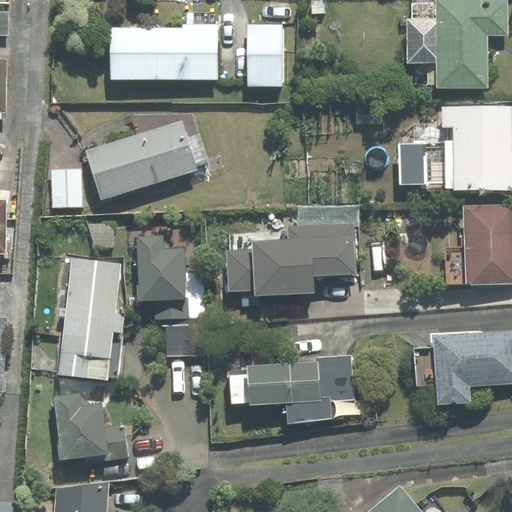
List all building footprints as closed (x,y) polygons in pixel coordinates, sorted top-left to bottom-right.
[(507,34),(506,0),(498,0),(437,1),(437,4),(412,4),(412,19),(408,19),(408,62),(438,62),(438,87),(486,86),(486,34),(507,34)] [(0,12),(0,35),(8,35),(8,12),(0,12)] [(217,80),(217,24),(183,24),(183,28),(111,28),(111,79),(217,80)] [(282,25),(248,25),(249,86),(282,86),(282,25)] [(444,184),(444,191),(511,190),(511,151),(511,108),(445,109),(445,125),(455,125),(455,144),(399,145),(400,185),(444,184)] [(187,137),(182,121),(86,150),(102,199),(197,170),(196,167),(209,163),(200,133),(187,137)] [(81,169),(51,170),(53,208),(82,207),(81,169)] [(446,248),(448,284),(511,282),(511,204),(464,206),(465,247),(446,248)] [(356,275),(354,223),(288,227),(289,240),(253,242),(253,251),(227,252),(228,291),(255,290),(255,296),(315,293),(314,277),(356,275)] [(166,318),(205,317),(203,272),(185,272),(184,249),(164,250),(163,235),(136,236),(137,302),(155,301),(155,318),(166,318)] [(60,316),(65,317),(59,375),(107,380),(107,376),(118,377),(125,314),(116,313),(122,264),(72,258),(66,308),(60,307),(60,316)] [(166,318),(167,356),(206,355),(205,317),(166,318)] [(414,348),(417,386),(437,385),(438,404),(471,402),(469,386),(511,382),(511,330),(434,336),(434,347),(414,348)] [(317,357),(317,362),(320,398),(330,397),(330,401),(355,399),(352,355),(317,357)] [(250,402),(251,405),(286,403),(320,401),(320,398),(317,362),(248,366),(248,370),(250,402)] [(231,403),(250,402),(248,370),(229,371),(231,403)] [(104,427),(102,404),(81,407),(80,393),(54,396),(61,459),(86,456),(86,462),(128,457),(124,425),(104,427)] [(330,397),(320,398),(320,401),(286,403),(288,423),(331,418),(330,401),(330,397)] [(106,511),(109,484),(57,489),(55,511),(106,511)] [(420,511),(399,488),(371,511),(420,511)] [(0,511),(20,511),(22,502),(0,500),(0,511)]
